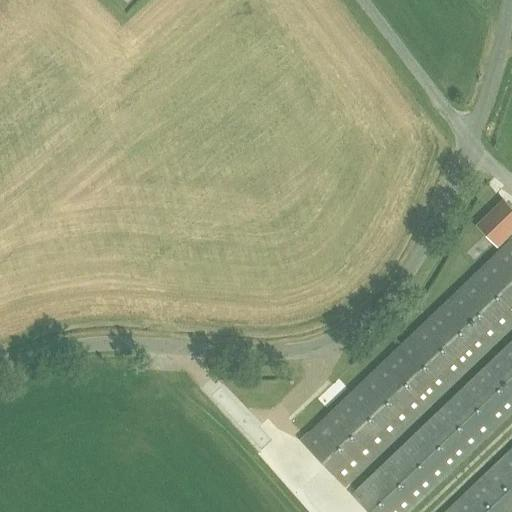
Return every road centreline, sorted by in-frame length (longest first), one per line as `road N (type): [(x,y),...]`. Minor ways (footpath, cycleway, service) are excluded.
road 1 (unclassified): [(0,366),(58,347),(116,343),(271,354),(319,346),(360,323),(400,285),(468,139)]
road 2 (unclassified): [(468,139),(360,0)]
road 3 (unclassified): [(468,139),(508,0)]
